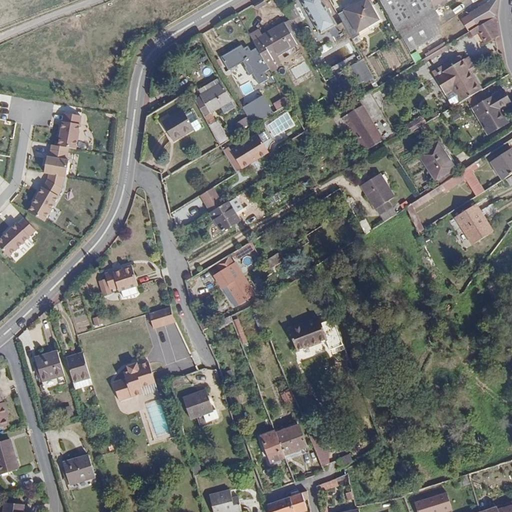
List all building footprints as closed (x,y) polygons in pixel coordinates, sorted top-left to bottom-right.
[(302,0),(321,33),(337,23),(324,0),(302,0)] [(365,0),(360,3),(372,24),(378,20),(366,0),(365,0)] [(382,0),(399,28),(437,6),(433,0),(382,0)] [(350,33),(352,36),(372,24),(360,3),(340,15),(343,21),(350,33)] [(494,20),(496,3),(471,17),(479,31),(485,27),(494,22),(494,20)] [(287,9),(293,20),(301,16),(295,5),(287,9)] [(345,37),(350,33),(343,21),(337,23),(345,37)] [(255,48),(265,68),(266,69),(271,66),(269,62),(294,47),(282,25),(259,37),(258,37),(259,39),(257,41),(259,45),(255,48)] [(489,34),(485,27),(479,31),(471,36),(477,45),(488,39),(486,36),(489,34)] [(257,32),(249,37),(255,48),(259,45),(257,41),(259,39),(258,37),(259,37),(257,32)] [(349,42),(322,57),(329,69),(356,53),(349,42)] [(220,55),(227,68),(241,61),(244,64),(243,66),(247,73),(250,73),(256,83),(263,79),(260,71),(265,68),(255,48),(248,52),(245,48),(241,49),(238,45),(220,55)] [(220,55),(213,59),(220,73),(227,68),(220,55)] [(462,58),(454,62),(457,66),(464,61),(462,58)] [(365,60),(350,66),(358,86),(373,80),(365,60)] [(469,67),(465,60),(464,61),(457,66),(444,74),(443,75),(462,105),(484,91),(472,72),(469,67)] [(296,78),(310,71),(305,62),(291,70),(296,78)] [(457,66),(454,62),(442,70),(444,74),(457,66)] [(320,80),(324,86),(329,83),(325,77),(320,80)] [(202,97),(211,112),(226,104),(218,88),(202,97)] [(509,105),(501,93),(471,111),(487,137),(507,127),(498,111),(509,105)] [(206,115),(211,112),(202,97),(197,100),(206,115)] [(282,99),(273,104),(277,111),(286,107),(282,99)] [(244,118),(251,131),(270,119),(263,106),(244,118)] [(190,130),(179,112),(158,124),(169,143),(190,130)] [(53,122),(49,147),(62,149),(70,150),(73,126),(74,117),(55,114),(54,122),(53,122)] [(267,123),(272,136),(294,127),(289,114),(267,123)] [(337,125),(344,136),(359,127),(352,116),(337,125)] [(415,120),(407,125),(411,130),(419,125),(415,120)] [(359,127),(344,136),(358,159),(372,150),(359,127)] [(264,141),(233,159),(243,176),(274,157),(264,141)] [(453,169),(436,143),(417,155),(433,181),(453,169)] [(488,163),(499,180),(511,172),(511,155),(508,150),(488,163)] [(61,154),(45,151),(44,158),(41,158),(38,174),(44,175),(58,177),(60,178),(63,162),(60,161),(61,154)] [(230,154),(221,159),(234,181),(243,176),(233,159),(230,154)] [(479,187),(467,168),(450,178),(454,185),(465,178),(473,191),(479,187)] [(511,183),(511,174),(503,180),(507,186),(511,183)] [(44,175),(43,182),(56,189),(58,177),(44,175)] [(395,202),(380,178),(376,180),(374,178),(364,183),(366,186),(362,189),(381,219),(394,211),(390,205),(395,202)] [(450,178),(440,185),(444,191),(454,185),(450,178)] [(38,189),(23,214),(39,223),(53,198),(52,197),(56,189),(43,182),(39,189),(38,189)] [(482,192),(479,187),(473,191),(475,195),(482,192)] [(200,202),(210,218),(223,210),(213,194),(200,202)] [(489,231),(471,203),(451,216),(469,243),(489,231)] [(483,208),(487,217),(497,213),(493,204),(483,208)] [(223,210),(210,218),(221,238),(239,227),(228,207),(223,210)] [(0,235),(0,254),(5,259),(25,239),(24,238),(30,232),(19,220),(12,226),(12,225),(0,235)] [(275,265),(285,259),(281,253),(271,259),(275,265)] [(219,279),(227,292),(232,289),(248,278),(240,266),(238,267),(234,260),(221,268),(226,275),(219,279)] [(105,279),(106,282),(110,295),(119,293),(120,297),(139,290),(132,270),(105,279)] [(232,289),(243,306),(259,296),(248,278),(232,289)] [(110,295),(106,282),(99,284),(105,302),(112,300),(110,295)] [(227,292),(238,309),(243,306),(232,289),(227,292)] [(172,309),(150,315),(155,331),(176,325),(172,309)] [(321,318),(309,323),(310,326),(323,322),(321,318)] [(240,319),(233,321),(241,345),(248,343),(240,319)] [(310,326),(309,323),(291,330),(298,349),(329,337),(323,322),(310,326)] [(83,352),(60,359),(68,384),(91,376),(83,352)] [(59,379),(51,354),(28,362),(36,386),(59,379)] [(116,384),(119,395),(131,392),(134,398),(146,395),(146,394),(143,386),(156,382),(157,382),(152,364),(141,367),(140,365),(130,368),(131,372),(127,373),(129,380),(116,384)] [(68,384),(70,391),(93,383),(91,376),(68,384)] [(158,390),(156,382),(143,386),(146,394),(158,390)] [(285,406),(296,401),(290,388),(279,393),(285,406)] [(131,392),(119,395),(122,402),(134,398),(131,392)] [(217,415),(211,395),(186,402),(192,422),(207,417),(217,415)] [(207,417),(209,426),(222,422),(219,414),(217,415),(207,417)] [(324,432),(312,435),(320,467),(332,464),(324,432)] [(283,441),(291,460),(311,452),(302,433),(283,441)] [(278,466),(291,460),(283,441),(280,435),(267,440),(278,466)] [(8,452),(3,439),(0,439),(0,472),(13,469),(7,452),(8,452)] [(350,455),(342,458),(346,466),(354,463),(350,455)] [(91,479),(84,458),(58,466),(65,487),(91,479)] [(324,491),(339,486),(337,480),(322,484),(324,491)] [(244,511),(242,502),(236,503),(235,500),(233,492),(213,496),(217,511),(244,511)] [(315,494),(276,508),(276,511),(310,511),(310,504),(316,503),(315,494)] [(448,494),(416,502),(418,511),(447,511),(452,511),(448,494)] [(17,511),(18,503),(0,501),(0,511),(17,511)]
